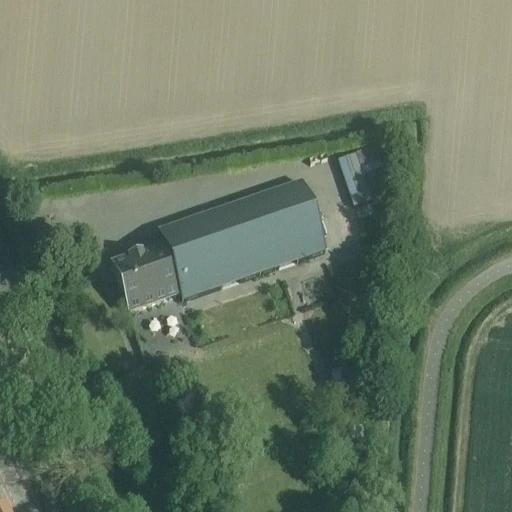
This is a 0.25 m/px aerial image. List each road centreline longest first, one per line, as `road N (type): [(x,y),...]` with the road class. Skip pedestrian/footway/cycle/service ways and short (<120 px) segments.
road 1 (track): [(0,280),(250,181),(313,172),(347,255)]
road 2 (track): [(47,511),(36,457),(0,363)]
